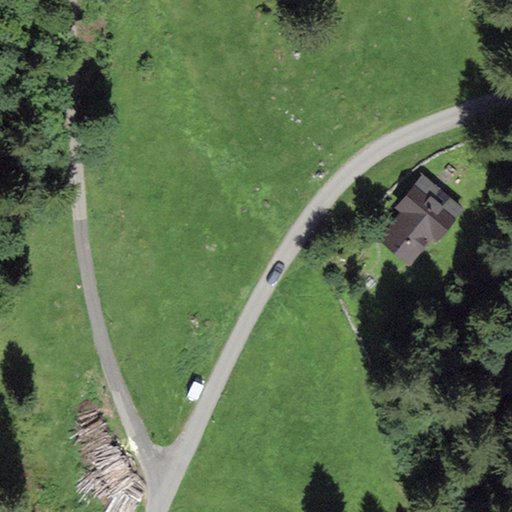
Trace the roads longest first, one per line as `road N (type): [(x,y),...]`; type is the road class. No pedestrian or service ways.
road 1 (unclassified): [(156,511),(270,279),(350,172),(431,125),(511,99)]
road 2 (track): [(164,494),(85,263),(72,117),(81,0)]
